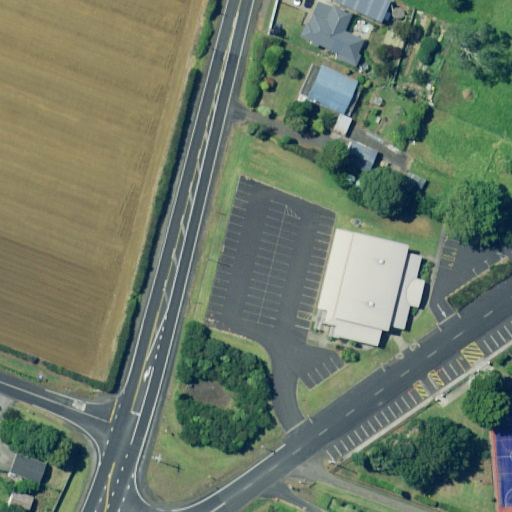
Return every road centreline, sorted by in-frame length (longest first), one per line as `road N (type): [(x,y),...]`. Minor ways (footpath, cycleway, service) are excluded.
road 1 (secondary): [(239,0),(126,428)]
road 2 (unclassified): [(209,511),(511,305)]
road 3 (unclassified): [(126,428),(0,382)]
